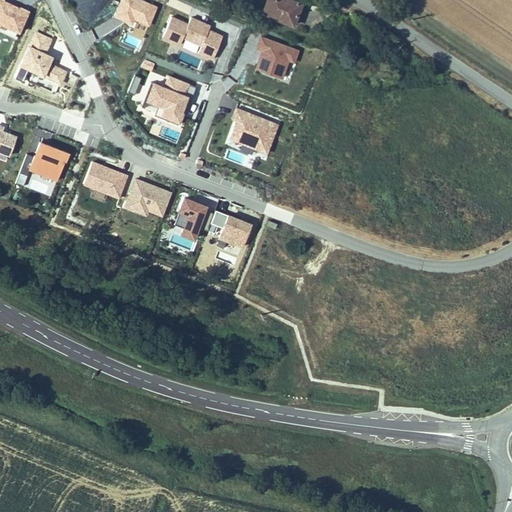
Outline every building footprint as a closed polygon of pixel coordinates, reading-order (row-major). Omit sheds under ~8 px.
[(0,0),(0,30),(16,38),(28,11),(20,7),(19,8),(4,1),(3,0),(0,0)] [(134,18),(149,25),(157,7),(141,0),(121,0),(114,15),(131,23),(134,18)] [(303,3),(296,0),(264,0),(259,12),(293,26),(303,3)] [(197,53),(212,59),(222,37),(208,31),(210,27),(190,18),(187,25),(171,18),(162,37),(179,45),(182,38),(200,46),(197,53)] [(297,52),(260,38),(256,49),(261,51),(255,67),(281,77),(287,61),(293,63),(297,52)] [(130,84),(137,86),(141,78),(134,75),(130,84)] [(199,104),(205,89),(207,90),(208,87),(181,76),(177,87),(164,82),(161,89),(163,90),(159,99),(160,100),(170,104),(176,106),(173,114),(181,117),(181,119),(188,122),(187,123),(190,124),(194,113),(193,112),(197,103),(199,104)] [(160,100),(159,99),(163,90),(161,89),(164,82),(163,82),(153,106),(157,107),(160,100)] [(127,92),(133,95),(137,86),(130,84),(127,92)] [(197,114),(207,90),(205,89),(199,104),(197,103),(193,112),(194,113),(197,114)] [(166,114),(187,123),(188,122),(181,119),(181,117),(173,114),(176,106),(170,104),(166,114)] [(249,116),(249,114),(235,109),(231,119),(235,121),(228,138),(240,143),(243,136),(256,141),(253,148),(265,153),(276,125),(255,117),(254,118),(249,116)] [(4,127),(0,125),(0,151),(9,155),(17,136),(2,131),(4,127)] [(240,143),(253,148),(256,141),(243,136),(240,143)] [(33,156),(26,153),(19,172),(26,175),(29,168),(49,176),(49,177),(57,180),(64,160),(65,161),(69,153),(39,141),(36,149),(38,150),(36,156),(34,155),(33,156)] [(83,183),(119,197),(127,175),(91,161),(83,183)] [(15,182),(22,185),(26,175),(19,172),(15,182)] [(162,215),(171,192),(155,186),(155,188),(152,187),(153,185),(134,178),(125,203),(133,207),(136,200),(148,205),(147,207),(147,209),(162,215)] [(206,230),(209,222),(213,213),(204,209),(205,207),(194,203),(194,201),(183,197),(178,210),(188,214),(183,227),(180,233),(193,237),(197,226),(206,230)] [(148,205),(136,200),(133,207),(146,212),(147,209),(147,207),(148,205)] [(241,246),(250,223),(214,209),(213,213),(209,222),(222,227),(218,237),(223,239),(230,239),(236,244),(241,246)] [(183,227),(188,214),(178,210),(173,223),(183,227)] [(274,230),(277,223),(268,220),(266,226),(274,230)]
